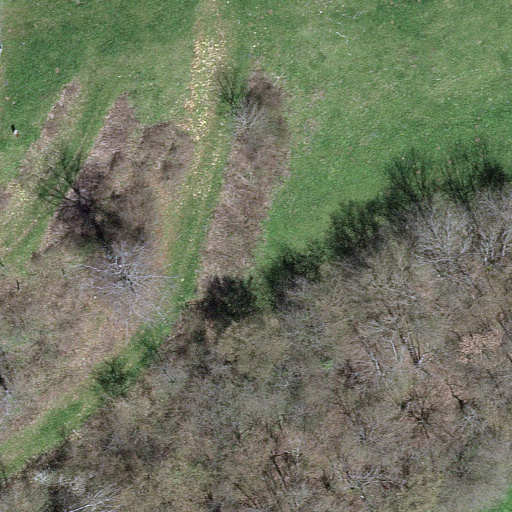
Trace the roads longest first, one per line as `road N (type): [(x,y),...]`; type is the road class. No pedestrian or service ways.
road 1 (track): [(0,464),(119,369),(167,305),(191,248),(226,97),(222,0)]
road 2 (track): [(0,240),(32,208),(129,0)]
